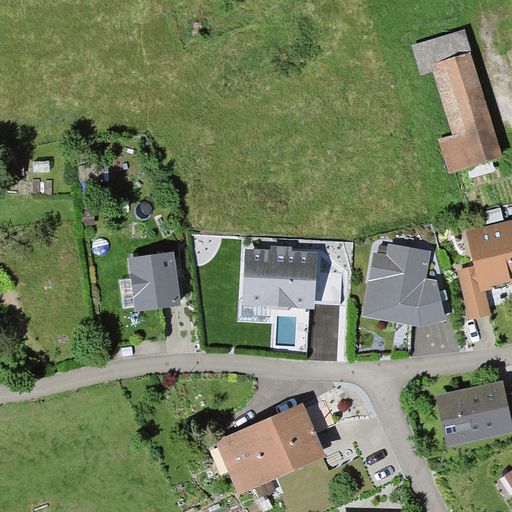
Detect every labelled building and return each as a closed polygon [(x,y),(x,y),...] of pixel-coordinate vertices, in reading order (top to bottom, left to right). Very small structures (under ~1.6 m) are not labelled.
[(469,60),(461,34),(412,48),(450,171),(494,158),(464,62),(469,60)] [(5,176),(21,176),(20,163),(4,163),(5,176)] [(31,174),(47,173),(47,163),(31,163),(31,174)] [(511,253),(504,222),(466,231),(475,265),(481,292),(485,291),(511,284),(511,253)] [(271,250),(245,249),(241,305),(314,309),(317,252),(291,251),(292,246),(271,245),(271,250)] [(434,258),(381,248),(369,313),(421,323),(450,318),(439,284),(429,284),(434,258)] [(179,254),(137,259),(143,305),(185,300),(179,254)] [(481,292),(475,265),(458,269),(470,320),(491,316),(485,291),(481,292)] [(511,404),(507,383),(445,397),(455,444),(511,431),(511,404)] [(298,412),(259,429),(278,471),(317,454),(298,412)] [(259,429),(220,446),(238,488),(278,471),(259,429)]
